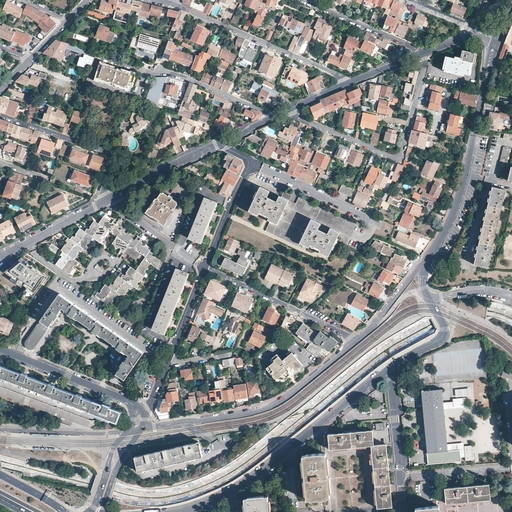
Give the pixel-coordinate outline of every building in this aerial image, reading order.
[(17,1),(14,0),(6,0),(3,10),(20,17),(25,5),(17,1)] [(109,0),(109,3),(107,2),(102,0),(99,10),(111,13),(113,8),(116,9),(117,0),(109,0)] [(117,0),(116,9),(115,11),(123,13),(123,12),(129,14),(130,10),(132,0),(117,0)] [(133,0),(132,0),(130,10),(139,12),(141,5),(142,2),(136,1),(133,0)] [(196,9),(202,12),(204,7),(192,1),(192,0),(182,0),(183,4),(196,9)] [(216,0),(215,1),(220,3),(221,1),(228,4),(227,7),(232,9),(234,3),(231,2),(231,0),(216,0)] [(245,0),(244,5),(257,11),(258,9),(260,4),(261,2),(262,0),(261,0),(245,0)] [(334,1),(331,8),(337,11),(340,3),(343,3),(348,5),(349,1),(349,0),(337,0),(337,2),(334,1)] [(381,6),(365,0),(363,0),(363,2),(380,9),(381,6)] [(365,0),(381,6),(389,10),(391,6),(393,0),(365,0)] [(402,3),(393,0),(391,6),(388,13),(393,15),(395,16),(395,18),(397,19),(399,20),(400,17),(397,16),(399,10),(401,7),(402,3)] [(454,0),(452,6),(450,12),(455,14),(455,13),(464,16),(466,9),(458,5),(458,4),(456,3),(457,0),(454,0)] [(260,4),(264,6),(275,11),(276,9),(261,2),(260,4)] [(141,5),(139,12),(138,15),(151,18),(152,13),(149,12),(151,5),(147,3),(146,6),(141,5)] [(260,4),(258,9),(259,9),(252,23),(259,26),(265,11),(262,10),(264,6),(260,4)] [(34,8),(27,5),(23,14),(30,17),(31,17),(35,20),(40,26),(38,29),(45,36),(49,32),(60,21),(60,19),(58,19),(54,17),(51,15),(49,17),(46,15),(45,13),(41,12),(34,8)] [(417,9),(414,8),(408,24),(411,25),(417,9)] [(111,17),(87,9),(85,12),(85,13),(106,21),(107,18),(111,20),(112,18),(111,17)] [(167,14),(176,18),(179,11),(170,9),(168,9),(167,14)] [(169,35),(168,36),(169,37),(170,37),(171,37),(173,31),(176,32),(178,29),(185,14),(185,12),(181,10),(179,10),(179,11),(176,18),(175,21),(174,24),(171,29),(171,30),(169,35)] [(278,22),(278,23),(287,26),(289,21),(286,19),(287,16),(282,14),(278,22)] [(417,17),(415,17),(415,18),(416,19),(414,25),(418,26),(419,24),(426,27),(428,22),(424,20),(425,17),(418,14),(417,17)] [(392,17),(387,15),(382,28),(387,30),(392,32),(397,19),(395,18),(392,17)] [(289,21),(287,26),(299,32),(303,23),(291,18),(289,21)] [(399,20),(397,19),(392,31),(404,37),(408,28),(413,31),(415,27),(399,20)] [(40,26),(35,20),(32,23),(38,29),(40,26)] [(323,24),(316,21),(313,28),(315,29),(313,35),(325,41),(331,27),(327,25),(327,23),(324,22),(323,24)] [(15,29),(0,22),(0,36),(11,41),(14,31),(15,30),(15,29)] [(511,24),(506,37),(497,64),(501,65),(510,41),(511,41),(511,24)] [(109,29),(100,26),(97,37),(105,40),(106,40),(111,42),(114,34),(111,33),(111,32),(108,31),(109,29)] [(203,46),(209,31),(199,27),(197,26),(189,43),(194,45),(195,43),(197,43),(196,46),(202,48),(203,46)] [(313,30),(307,28),(304,26),(303,30),(302,30),(299,35),(304,37),(304,38),(308,40),(313,30)] [(30,37),(14,31),(11,41),(24,46),(25,42),(27,42),(28,41),(30,37)] [(371,34),(367,31),(363,40),(364,41),(360,49),(370,54),(374,46),(367,43),(368,41),(371,34)] [(158,47),(160,39),(140,33),(138,41),(157,47),(158,47)] [(374,35),(372,34),(368,41),(384,49),(387,43),(390,44),(391,42),(383,38),(382,41),(373,37),(374,35)] [(292,51),(297,40),(291,37),(286,49),(292,51)] [(243,46),(245,41),(238,38),(236,42),(236,45),(241,47),(242,46),(243,46)] [(358,42),(348,38),(344,48),(354,53),(356,49),(357,47),(356,46),(358,42)] [(56,39),(43,53),(62,59),(66,47),(67,43),(64,42),(56,39)] [(137,46),(138,41),(132,40),(130,46),(136,48),(137,46)] [(180,62),(184,53),(175,50),(176,46),(173,44),(173,42),(169,40),(166,46),(161,58),(166,61),(168,58),(180,62)] [(157,47),(138,41),(137,46),(156,52),(157,47)] [(82,52),(83,48),(68,43),(67,43),(66,47),(82,52)] [(214,57),(216,57),(218,59),(220,53),(218,52),(219,49),(211,45),(210,48),(208,54),(210,55),(214,57)] [(405,48),(401,46),(397,55),(400,56),(407,54),(407,53),(405,48)] [(252,62),(257,52),(248,48),(243,59),(247,60),(252,62)] [(331,51),(325,48),(322,54),(327,56),(329,57),(330,54),(331,51)] [(354,53),(344,48),(341,55),(351,59),(354,53)] [(229,63),(231,64),(235,55),(222,49),(220,53),(218,59),(221,60),(229,63)] [(458,59),(447,57),(444,69),(456,72),(455,74),(459,75),(460,73),(468,75),(471,62),(473,63),(475,53),(462,50),(461,58),(458,57),(458,59)] [(197,55),(196,58),(193,65),(192,67),(191,69),(200,72),(201,70),(202,70),(207,59),(209,59),(210,55),(208,54),(206,53),(202,51),(201,52),(203,53),(202,54),(201,54),(201,55),(200,54),(199,56),(197,55)] [(329,57),(327,56),(325,59),(350,70),(354,61),(350,60),(351,59),(331,51),(330,54),(329,57)] [(192,56),(184,53),(180,62),(187,65),(188,64),(193,65),(196,58),(192,56)] [(273,77),(280,60),(266,54),(262,62),(258,71),(273,77)] [(86,68),(87,64),(93,65),(95,57),(84,55),(84,58),(80,57),(78,66),(86,68)] [(229,63),(221,60),(219,64),(216,70),(219,71),(225,74),(229,63)] [(134,72),(101,61),(95,79),(128,90),(134,72)] [(287,65),(281,76),(286,78),(298,84),(300,85),(301,84),(306,82),(305,77),(306,75),(307,74),(296,68),(295,69),(292,68),(287,65)] [(204,82),(208,83),(211,75),(212,76),(213,73),(211,72),(212,69),(208,67),(206,71),(204,70),(200,80),(204,82)] [(37,86),(40,77),(45,79),(47,74),(39,72),(37,77),(31,75),(30,78),(30,79),(26,78),(27,77),(27,76),(22,75),(15,81),(29,85),(29,84),(37,86)] [(167,77),(160,94),(164,95),(165,92),(171,95),(172,93),(176,94),(179,87),(169,83),(171,78),(167,76),(167,77)] [(154,77),(144,104),(155,107),(160,94),(167,77),(154,77)] [(217,78),(213,77),(210,85),(220,89),(227,92),(231,83),(217,77),(217,78)] [(413,81),(404,77),(400,87),(402,88),(399,94),(406,97),(413,81)] [(309,87),(306,88),(309,94),(321,88),(325,87),(321,80),(317,82),(315,78),(306,82),(309,87)] [(274,84),(264,79),(262,83),(272,88),(274,84)] [(182,100),(176,114),(181,116),(193,120),(195,116),(182,111),(183,107),(198,112),(199,109),(196,108),(198,102),(194,101),(196,95),(195,95),(198,86),(190,82),(183,100),(182,100)] [(277,92),(254,82),(251,87),(260,92),(262,88),(269,92),(268,94),(275,97),(277,92)] [(378,84),(370,82),(367,98),(378,100),(381,85),(378,84)] [(443,86),(431,83),(428,96),(425,107),(434,109),(435,110),(439,111),(440,107),(439,107),(440,101),(441,102),(443,96),(442,96),(442,93),(443,86)] [(389,101),(390,101),(393,88),(384,86),(381,99),(389,101)] [(24,93),(9,88),(6,91),(14,93),(14,94),(20,96),(23,96),(24,93)] [(270,103),(272,99),(267,97),(268,94),(269,92),(262,88),(260,92),(258,98),(270,103)] [(360,88),(345,94),(342,105),(350,104),(361,99),(362,95),(360,88)] [(331,96),(320,101),(321,103),(324,112),(342,105),(346,90),(331,96)] [(477,96),(477,94),(465,92),(465,93),(456,91),(455,97),(460,98),(459,102),(475,106),(477,96)] [(10,100),(0,96),(0,111),(5,113),(10,100)] [(280,101),(286,105),(292,102),(282,97),(280,101)] [(380,99),(377,112),(386,114),(391,116),(395,103),(392,102),(390,101),(389,101),(381,99),(380,99)] [(10,100),(5,113),(16,117),(17,114),(14,113),(18,102),(10,100)] [(311,107),(310,105),(306,107),(312,118),(325,112),(324,112),(321,103),(311,107)] [(44,112),(42,119),(48,121),(49,118),(52,119),(52,122),(63,126),(67,113),(57,109),(56,112),(51,110),(52,107),(48,106),(46,113),(44,112)] [(36,108),(31,107),(27,120),(31,122),(36,108)] [(230,115),(232,110),(226,107),(223,114),(220,113),(220,112),(220,113),(219,114),(221,115),(221,114),(229,118),(230,115)] [(249,110),(246,108),(244,114),(252,117),(251,121),(256,119),(260,117),(261,113),(251,109),(249,110)] [(85,114),(75,110),(71,119),(82,123),(85,114)] [(368,118),(370,112),(363,110),(360,124),(360,125),(366,127),(366,126),(367,125),(368,118)] [(510,114),(483,110),(482,114),(490,115),(488,126),(483,125),(483,128),(493,130),(502,132),(504,117),(509,118),(510,114)] [(135,113),(131,112),(129,119),(129,121),(125,122),(123,130),(123,132),(121,133),(118,143),(125,145),(126,142),(125,139),(123,139),(125,133),(128,132),(129,134),(134,132),(137,133),(139,131),(140,128),(149,124),(148,122),(152,120),(150,114),(141,111),(135,113)] [(354,127),(355,124),(353,123),(356,114),(345,111),(343,121),(342,126),(343,126),(346,127),(352,129),(352,127),(354,127)] [(366,126),(366,127),(376,129),(379,114),(375,113),(370,112),(368,118),(367,125),(366,126)] [(461,117),(447,113),(444,124),(442,124),(439,132),(446,134),(446,132),(459,136),(461,129),(458,128),(459,125),(458,125),(459,119),(460,120),(461,117)] [(206,124),(208,118),(200,115),(198,122),(204,124),(206,124)] [(216,119),(211,126),(216,127),(226,131),(228,125),(228,123),(227,123),(229,119),(221,115),(218,120),(216,119)] [(174,120),(169,122),(177,139),(183,136),(180,132),(183,131),(193,134),(198,132),(198,131),(195,126),(192,125),(194,120),(193,120),(181,116),(180,121),(177,120),(175,121),(174,120)] [(429,124),(430,119),(417,116),(415,125),(413,130),(424,133),(425,128),(426,123),(429,124)] [(0,128),(7,131),(10,122),(1,120),(0,119),(0,128)] [(20,135),(23,127),(20,126),(14,124),(11,132),(20,135)] [(296,129),(290,126),(288,129),(285,128),(282,132),(280,131),(278,135),(292,141),(297,129),(296,129)] [(31,139),(34,131),(23,127),(20,135),(31,139)] [(159,135),(156,145),(162,147),(163,145),(164,142),(171,139),(171,141),(173,145),(179,142),(171,127),(164,130),(162,136),(159,135)] [(410,137),(409,142),(425,146),(428,134),(424,133),(413,130),(412,130),(410,137)] [(379,134),(373,132),(370,144),(376,146),(379,134)] [(391,134),(387,133),(385,138),(385,139),(386,140),(387,140),(392,142),(393,141),(394,140),(396,134),(396,133),(392,132),(391,134)] [(511,141),(511,133),(504,132),(503,139),(507,139),(508,140),(511,141)] [(248,136),(245,138),(259,145),(261,139),(252,134),(248,136)] [(277,142),(266,136),(261,146),(273,151),(277,142)] [(55,143),(42,139),(38,151),(51,155),(55,143)] [(285,157),(293,160),(299,148),(295,147),(297,141),(293,139),(292,141),(291,144),(292,145),(289,150),(292,152),(290,156),(286,154),(285,157)] [(6,144),(5,145),(3,149),(10,151),(14,149),(17,150),(15,157),(23,160),(27,148),(19,146),(19,145),(8,141),(7,143),(6,144)] [(355,145),(351,144),(350,148),(349,150),(343,164),(342,167),(344,168),(345,166),(347,167),(348,165),(347,164),(348,161),(358,166),(363,155),(353,150),(355,145)] [(270,158),(273,151),(261,146),(259,152),(260,152),(260,154),(270,158)] [(349,150),(339,146),(334,157),(338,159),(337,161),(343,164),(349,150)] [(510,148),(502,147),(497,171),(505,173),(510,148)] [(287,153),(277,148),(275,152),(285,157),(287,153)] [(89,155),(73,149),(69,158),(86,164),(89,155)] [(157,151),(150,149),(145,162),(147,163),(154,160),(157,151)] [(309,158),(312,159),(314,155),(311,154),(311,153),(300,149),(298,153),(301,155),(299,160),(306,164),(309,158)] [(312,159),(311,162),(325,168),(329,158),(320,154),(320,153),(316,151),(314,155),(312,159)] [(289,163),(286,171),(289,173),(293,174),(297,162),(293,160),(285,157),(276,152),(273,157),(279,160),(280,159),(289,163)] [(103,157),(94,154),(90,166),(99,169),(103,157)] [(241,161),(227,154),(221,166),(239,174),(242,168),(243,166),(241,161)] [(403,166),(406,167),(407,168),(412,170),(419,173),(421,167),(404,161),(403,163),(403,166)] [(421,167),(419,173),(432,179),(438,164),(434,162),(433,163),(428,161),(424,169),(421,167)] [(297,162),(293,174),(304,178),(312,181),(316,172),(306,167),(306,166),(297,162)] [(397,179),(403,166),(397,163),(390,179),(391,180),(395,182),(396,180),(397,179)] [(397,179),(396,180),(400,181),(406,167),(403,166),(397,179)] [(369,181),(374,184),(379,174),(374,172),(375,169),(371,167),(369,171),(364,182),(368,184),(369,181)] [(16,172),(12,170),(9,179),(8,179),(2,195),(8,198),(7,201),(8,201),(10,201),(12,197),(20,173),(16,172)] [(93,177),(74,170),(71,180),(89,187),(93,177)] [(238,175),(227,170),(222,179),(226,181),(233,185),(238,175)] [(233,185),(226,181),(222,179),(208,171),(204,178),(221,187),(218,192),(227,197),(230,191),(233,186),(233,185)] [(32,178),(20,173),(12,197),(16,198),(18,193),(19,194),(22,184),(21,183),(23,177),(31,180),(32,178)] [(379,174),(374,184),(375,184),(383,188),(383,187),(388,178),(379,174)] [(434,181),(428,194),(437,198),(441,188),(439,186),(440,184),(434,181)] [(342,183),(338,191),(350,196),(352,192),(354,188),(342,183)] [(269,221),(265,231),(300,247),(302,244),(309,247),(310,245),(314,247),(314,245),(320,248),(318,252),(328,257),(336,240),(347,245),(350,237),(356,225),(316,205),(298,197),(296,203),(289,200),(281,196),(279,195),(276,202),(267,197),(270,191),(260,186),(248,210),(258,215),(259,212),(262,214),(263,213),(269,216),(267,220),(269,221)] [(447,191),(453,194),(455,188),(449,186),(447,191)] [(502,203),(506,189),(492,186),(489,200),(502,203)] [(425,192),(419,190),(418,192),(421,194),(419,198),(428,202),(426,206),(431,208),(436,198),(428,195),(428,194),(425,192)] [(368,200),(370,196),(358,191),(353,201),(365,207),(368,200)] [(387,201),(386,202),(389,204),(390,204),(395,193),(391,191),(388,198),(387,201)] [(178,204),(162,192),(148,212),(164,223),(178,204)] [(62,194),(46,202),(52,213),(68,205),(62,194)] [(217,202),(205,197),(189,238),(200,243),(217,202)] [(487,268),(502,203),(489,200),(485,217),(484,221),(474,264),(487,268)] [(383,201),(382,201),(380,205),(382,206),(382,208),(386,210),(389,204),(386,202),(383,201)] [(414,215),(416,216),(420,206),(408,201),(404,210),(404,211),(414,215)] [(408,229),(414,215),(404,211),(399,222),(397,221),(395,225),(397,226),(396,229),(398,230),(403,232),(405,228),(408,229)] [(24,212),(14,218),(21,231),(35,224),(31,214),(26,217),(24,212)] [(8,217),(0,221),(0,228),(3,234),(14,228),(8,217)] [(62,259),(57,256),(53,262),(60,267),(67,272),(70,268),(71,266),(70,265),(72,263),(77,266),(79,263),(73,258),(76,254),(77,252),(75,251),(77,249),(82,253),(85,249),(87,251),(90,248),(84,244),(86,242),(86,241),(87,242),(92,237),(102,244),(105,241),(99,237),(101,234),(103,235),(107,229),(116,235),(118,237),(115,242),(120,247),(122,245),(123,246),(124,247),(121,252),(127,257),(131,252),(133,253),(132,255),(134,256),(138,259),(142,254),(146,257),(136,270),(133,268),(128,273),(129,274),(127,277),(122,273),(120,277),(119,276),(115,282),(116,283),(114,285),(109,282),(107,285),(103,282),(99,288),(100,289),(98,291),(94,288),(91,291),(94,294),(90,298),(101,305),(104,301),(110,306),(114,301),(115,299),(119,293),(123,296),(127,290),(125,289),(127,287),(132,290),(135,287),(139,289),(141,286),(135,282),(137,280),(139,281),(143,276),(146,278),(149,274),(143,270),(145,268),(146,269),(150,263),(157,268),(160,260),(155,257),(154,259),(151,257),(155,252),(151,249),(150,251),(144,247),(143,248),(140,246),(144,241),(137,236),(134,241),(132,239),(133,238),(121,230),(120,231),(116,230),(120,224),(114,219),(110,225),(108,223),(109,222),(103,217),(101,221),(99,223),(95,221),(91,226),(93,228),(91,230),(86,227),(84,230),(81,228),(79,231),(76,234),(78,235),(76,238),(71,234),(68,237),(66,236),(64,239),(69,243),(67,245),(66,244),(63,247),(61,250),(53,244),(50,247),(61,256),(61,255),(64,257),(62,259)] [(403,232),(398,230),(395,237),(415,246),(416,245),(420,236),(420,235),(411,231),(409,235),(403,232)] [(239,248),(240,246),(242,243),(230,237),(224,248),(236,254),(237,253),(239,248)] [(392,257),(390,262),(404,269),(411,260),(395,253),(397,250),(394,249),(375,241),(370,248),(392,257)] [(239,248),(237,253),(239,255),(235,262),(223,256),(219,265),(235,273),(236,271),(241,274),(248,260),(243,258),(246,252),(239,248)] [(265,254),(257,249),(253,257),(262,261),(265,254)] [(13,266),(5,273),(10,278),(26,290),(20,299),(29,305),(46,278),(38,273),(36,264),(21,255),(13,266)] [(390,262),(386,269),(397,274),(397,276),(403,279),(406,275),(409,271),(404,269),(390,262)] [(293,275),(271,264),(264,278),(283,287),(285,284),(288,285),(289,284),(293,275)] [(187,273),(177,268),(152,329),(164,334),(187,273)] [(394,275),(383,269),(376,279),(388,285),(392,281),(390,280),(391,279),(399,284),(403,279),(397,276),(394,275)] [(306,298),(311,296),(315,298),(319,291),(320,292),(323,285),(307,277),(299,294),(306,298)] [(220,301),(223,294),(226,288),(211,281),(205,294),(217,299),(220,301)] [(378,298),(383,287),(374,283),(372,286),(369,284),(367,289),(365,292),(378,298)] [(239,307),(244,296),(237,292),(231,306),(238,309),(239,307)] [(34,330),(28,341),(27,343),(28,346),(30,347),(33,347),(35,345),(41,337),(56,316),(62,308),(71,314),(96,332),(120,349),(129,355),(123,364),(114,377),(122,383),(143,352),(59,293),(38,324),(34,330)] [(367,303),(369,300),(356,293),(353,301),(351,305),(363,311),(364,309),(366,310),(369,304),(367,303)] [(238,309),(239,309),(246,313),(253,300),(244,296),(239,307),(238,309)] [(213,305),(213,303),(204,299),(200,309),(195,321),(205,325),(206,323),(204,320),(203,320),(211,317),(209,313),(210,311),(222,316),(224,310),(213,305)] [(275,325),(280,314),(273,311),(274,309),(269,307),(265,316),(263,320),(275,325)] [(227,331),(236,334),(243,316),(232,313),(228,325),(229,326),(227,331)] [(353,330),(358,319),(347,314),(341,324),(353,330)] [(0,332),(8,336),(14,321),(8,319),(2,317),(2,318),(0,317),(0,332)] [(286,324),(290,326),(296,321),(290,318),(286,324)] [(28,326),(22,322),(16,331),(21,335),(28,326)] [(271,331),(256,323),(254,327),(270,336),(271,332),(271,331)] [(298,334),(307,341),(310,343),(313,339),(323,346),(328,351),(332,346),(333,348),(337,343),(339,341),(331,336),(330,337),(325,333),(324,334),(320,331),(318,334),(314,331),(315,330),(309,326),(309,327),(305,324),(298,334)] [(188,338),(196,341),(198,336),(201,329),(202,329),(193,325),(188,338)] [(209,343),(214,345),(219,332),(218,332),(213,329),(210,336),(205,333),(206,331),(204,330),(201,329),(198,336),(200,337),(210,342),(209,343)] [(261,346),(265,337),(254,332),(251,340),(249,339),(249,340),(255,343),(261,346)] [(313,339),(310,343),(307,348),(316,355),(323,346),(313,339)] [(302,365),(291,352),(281,361),(276,355),(270,360),(272,363),(266,368),(273,375),(272,376),(274,379),(285,379),(288,377),(287,376),(289,375),(292,372),(293,373),(302,365)] [(316,357),(321,361),(325,358),(319,353),(316,357)] [(0,376),(116,422),(120,412),(108,407),(108,406),(106,405),(103,404),(103,405),(81,397),(81,395),(78,394),(76,393),(75,394),(54,386),(54,385),(52,384),(49,383),(49,384),(27,376),(27,375),(25,374),(22,373),(22,374),(0,365),(1,364),(0,363),(0,376)] [(193,379),(192,369),(181,371),(182,377),(185,377),(186,380),(193,379)] [(406,387),(405,377),(397,378),(398,387),(402,387),(406,387)] [(220,387),(219,380),(214,381),(215,390),(209,391),(211,402),(218,401),(219,403),(222,402),(221,400),(223,400),(220,387)] [(255,396),(255,392),(259,391),(257,381),(247,382),(249,397),(255,396)] [(165,394),(158,411),(161,415),(169,413),(168,407),(169,406),(169,401),(167,393),(178,392),(176,382),(170,384),(165,394)] [(233,385),(235,399),(248,397),(245,383),(233,385)] [(90,420),(0,385),(0,394),(87,427),(94,427),(94,420),(90,420)] [(449,444),(446,409),(453,408),(467,407),(466,397),(453,398),(453,401),(444,402),(443,389),(425,390),(425,388),(422,389),(422,390),(421,390),(422,404),(424,431),(427,465),(461,462),(461,457),(465,456),(464,447),(464,442),(456,443),(449,444)] [(233,400),(232,389),(228,390),(227,390),(222,390),(224,401),(233,400)] [(456,389),(456,397),(472,397),(472,389),(456,389)] [(209,401),(207,390),(199,391),(198,391),(197,392),(199,403),(209,401)] [(179,399),(178,392),(167,393),(169,401),(179,399)] [(196,398),(195,392),(189,393),(189,397),(194,396),(194,399),(185,400),(186,409),(195,408),(197,408),(195,398),(196,398)] [(376,508),(392,507),(390,492),(392,492),(391,484),(390,484),(389,473),(390,473),(389,458),(387,458),(386,443),(374,445),(372,429),(328,434),(329,449),(370,445),(376,508)] [(178,462),(202,457),(198,442),(134,457),(138,472),(151,468),(178,462)] [(472,446),(464,447),(465,456),(465,462),(473,461),(472,446)] [(326,498),(329,497),(325,453),(321,453),(305,455),(301,455),(305,500),(309,499),(310,500),(325,499),(326,498)] [(483,500),(490,499),(489,484),(444,489),(446,503),(454,502),(454,504),(465,503),(464,501),(472,501),(473,502),(483,501),(483,500)] [(268,511),(267,497),(264,497),(263,496),(247,498),(247,499),(243,499),(244,511),(268,511)]
